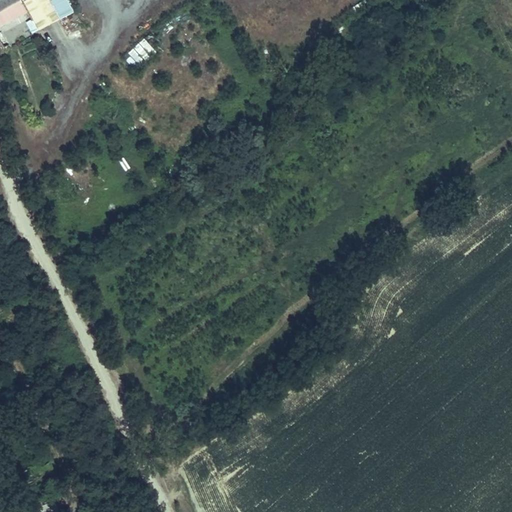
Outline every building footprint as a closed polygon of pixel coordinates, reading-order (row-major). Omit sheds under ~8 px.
[(0,0),(0,11),(10,6),(20,0),(0,0)] [(28,9),(24,2),(22,0),(20,0),(10,6),(13,12),(20,8),(22,12),(28,9)] [(37,0),(26,0),(24,2),(28,9),(29,12),(39,28),(51,22),(37,0)] [(50,0),(37,0),(51,22),(60,16),(50,0)] [(10,6),(0,11),(0,27),(29,12),(28,9),(22,12),(20,8),(13,12),(10,6)] [(123,57),(135,72),(158,53),(145,38),(123,57)] [(125,157),(119,160),(124,171),(130,168),(125,157)]
